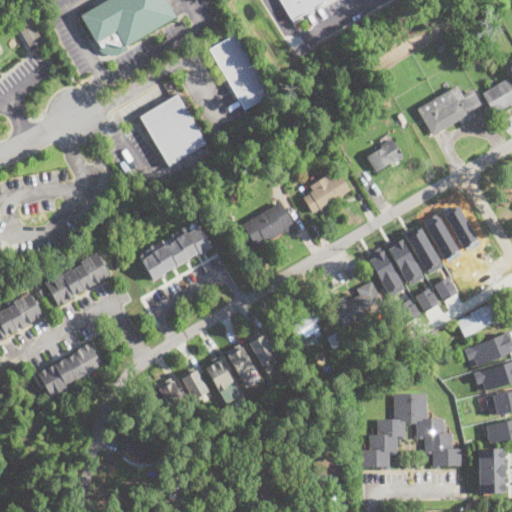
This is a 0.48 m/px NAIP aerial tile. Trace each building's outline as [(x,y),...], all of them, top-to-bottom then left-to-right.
[(166,0),(176,16),(125,47),(124,45),(120,47),(106,42),(105,47),(100,47),(96,40),(95,41),(80,16),(106,0),(166,0)] [(323,0),(291,19),(280,0),(323,0)] [(42,39),(30,46),(18,26),(31,19),(42,39)] [(244,109),(209,49),(237,33),(271,93),(244,109)] [(448,48),(439,53),(434,44),(443,40),(448,48)] [(511,103),(494,114),(482,93),(507,78),(511,86),(511,103)] [(456,85),(463,97),(472,92),(480,105),(469,111),(473,118),(462,124),(459,120),(433,135),(417,108),(456,85)] [(167,166),(139,117),(177,94),(206,143),(167,166)] [(399,154),(374,170),(366,157),(391,141),(399,154)] [(332,183),(343,177),(350,190),(311,213),(303,198),(314,191),(310,185),(327,175),(332,183)] [(258,249),(244,224),(281,202),(295,226),(258,249)] [(199,226),(210,246),(198,253),(198,251),(186,258),(187,260),(177,266),(176,264),(164,272),(164,273),(153,280),(140,260),(152,252),(149,247),(153,244),(155,250),(164,244),(165,246),(175,240),(174,238),(186,231),(187,233),(199,226)] [(419,227),(442,265),(429,272),(427,269),(425,270),(406,237),(407,236),(403,231),(410,227),(413,230),(419,227)] [(409,284),(423,276),(401,237),(394,241),(392,238),(384,243),(409,284)] [(108,252),(102,257),(98,251),(104,246),(108,252)] [(365,254),(388,295),(404,287),(383,249),(381,250),(378,246),(365,254)] [(109,275),(93,284),(93,283),(72,295),(72,296),(57,305),(52,296),(50,297),(42,284),(61,273),(62,274),(80,263),(79,262),(95,252),(109,275)] [(433,283),(443,298),(456,291),(448,275),(433,283)] [(370,281),(384,306),(342,329),(329,304),(346,296),(348,300),(359,294),(356,288),(370,281)] [(414,294),(423,310),(437,302),(428,286),(414,294)] [(45,292),(36,297),(33,292),(42,287),(45,292)] [(0,339),(0,310),(13,304),(12,301),(28,293),(42,315),(0,339)] [(395,306),(405,321),(419,313),(409,297),(395,306)] [(464,336),(456,321),(493,302),(498,312),(491,316),(493,321),(464,336)] [(315,323),(321,333),(315,337),(313,332),(298,341),(289,326),(314,310),(320,320),(315,323)] [(463,348),(467,359),(473,357),(476,365),(511,350),(511,340),(511,341),(510,338),(507,339),(505,331),(463,348)] [(343,343),(333,348),(327,338),(337,332),(343,343)] [(261,365),(276,357),(262,333),(247,341),(261,365)] [(224,350),(240,378),(248,374),(247,371),(254,367),(240,342),(224,350)] [(96,355),(98,354),(103,362),(93,368),(95,370),(89,373),(91,377),(89,379),(88,377),(84,378),(82,375),(76,379),(78,383),(74,385),(72,380),(65,383),(68,391),(66,392),(64,387),(51,396),(37,373),(89,343),(96,355)] [(219,390),(205,366),(212,362),(210,359),(218,354),(232,380),(225,384),(226,386),(219,390)] [(511,360),(472,372),(476,383),(482,381),(485,389),(511,380),(511,360)] [(194,366),(195,368),(196,368),(208,391),(201,395),(203,399),(197,403),(195,400),(194,401),(181,377),(182,376),(180,374),(194,366)] [(179,407),(178,405),(171,409),(158,387),(172,379),(186,403),(179,407)] [(484,396),(486,406),(494,404),(497,414),(511,410),(511,389),(492,394),(484,396)] [(426,418),(444,418),(444,433),(451,432),(452,448),(460,448),(461,465),(439,465),(439,469),(433,469),(433,450),(431,450),(431,454),(425,454),(424,435),(422,435),(422,438),(416,438),(416,422),(404,423),(404,439),(398,439),(398,436),(396,436),(397,454),(390,454),(390,451),(388,451),(389,469),(382,469),(382,466),(361,467),(360,450),(369,449),(369,434),(376,434),(376,419),(393,419),(393,394),(426,393),(426,418)] [(511,418),(486,424),(488,434),(486,434),(488,438),(490,438),(490,442),(511,436),(511,418)] [(253,439),(244,440),(242,428),(252,427),(253,439)] [(156,433),(156,454),(132,454),(132,451),(120,451),(120,434),(156,433)] [(505,456),(507,456),(507,462),(505,462),(505,469),(505,476),(507,476),(508,482),(505,482),(505,491),(478,492),(477,447),(505,447),(505,456)] [(314,489),(313,461),(334,460),(335,488),(314,489)] [(266,498),(253,498),(252,473),(269,472),(270,495),(266,495),(266,498)] [(194,500),(194,476),(218,476),(218,500),(194,500)] [(285,494),(272,493),(272,486),(285,486),(285,494)]
